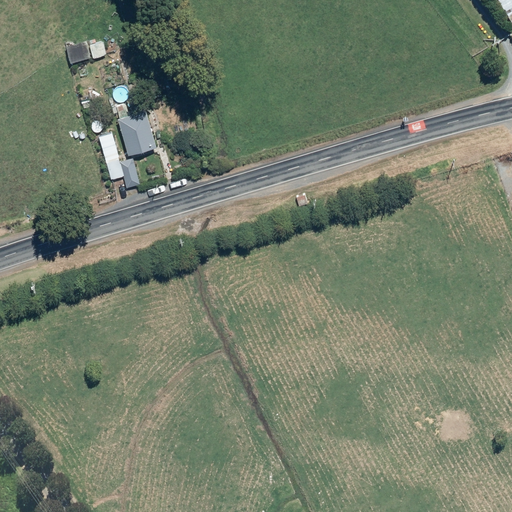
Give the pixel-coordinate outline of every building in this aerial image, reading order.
[(511,0),(496,0),(511,28),(511,0)] [(84,41),(63,45),(67,62),(87,57),(84,41)] [(87,45),(91,58),(105,54),(101,41),(87,45)] [(154,147),(144,110),(115,117),(121,158),(154,147)] [(125,187),(138,183),(131,157),(118,161),(110,133),(96,136),(109,179),(121,176),(125,187)]
